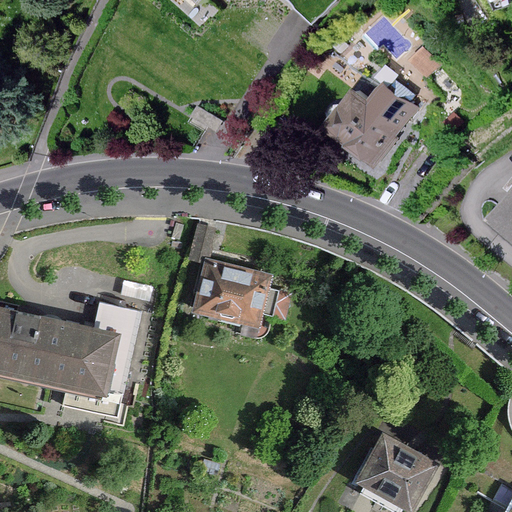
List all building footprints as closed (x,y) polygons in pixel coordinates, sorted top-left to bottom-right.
[(224,0),(196,0),(212,14),(224,0)] [(414,123),(362,84),(331,126),(383,165),(414,123)] [(190,252),(211,257),(220,224),(199,219),(190,252)] [(277,278),(208,263),(197,318),(265,333),(277,278)] [(125,332),(0,301),(0,371),(109,398),(125,332)] [(422,511),(448,469),(386,433),(356,484),(405,511),(422,511)] [(511,511),(511,487),(493,511),(511,511)]
